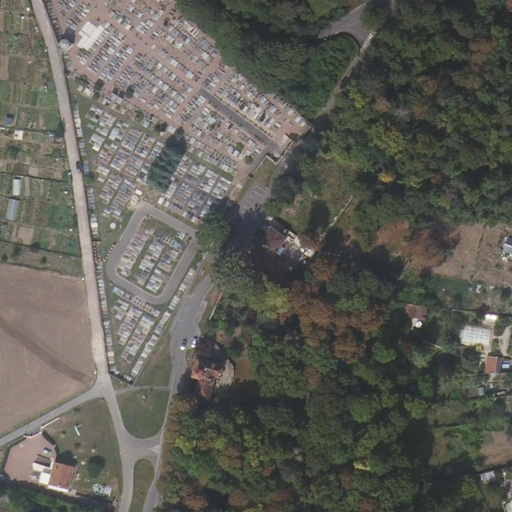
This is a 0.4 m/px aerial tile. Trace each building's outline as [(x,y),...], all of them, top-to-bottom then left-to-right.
[(331,188),(326,178),(316,182),(321,193),(331,188)] [(268,270),(288,242),(273,230),(252,259),(268,270)] [(496,325),(497,318),(486,317),(485,324),(496,325)] [(501,373),(502,357),(486,356),(486,372),(501,373)] [(211,403),(217,380),(221,380),(225,368),(197,360),(191,377),(202,380),(197,399),(211,403)] [(200,458),(201,451),(191,449),(189,455),(200,458)] [(73,487),(80,461),(59,456),(51,481),(73,487)] [(497,482),(495,473),(483,476),(485,485),(497,482)] [(183,508),(187,494),(171,490),(168,502),(172,504),(183,508)] [(170,511),(172,504),(168,502),(164,501),(161,511),(170,511)]
